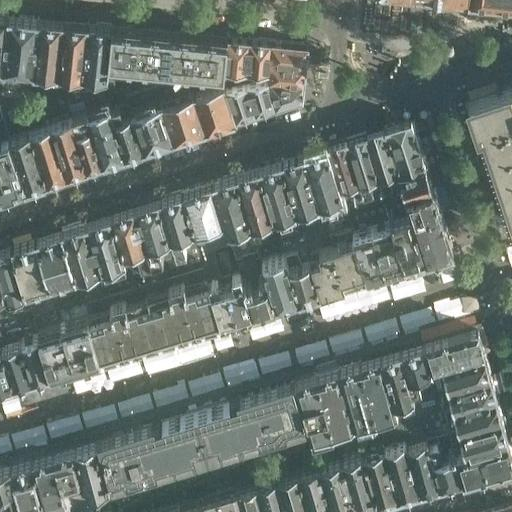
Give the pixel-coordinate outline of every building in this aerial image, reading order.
[(409,31),(433,32),(434,7),(410,6),(409,31)] [(34,68),(39,16),(7,13),(2,65),(34,68)] [(58,71),(64,19),(39,16),(34,68),(58,71)] [(83,73),(88,21),(64,19),(58,71),(83,73)] [(108,60),(112,23),(88,21),(83,73),(106,76),(107,73),(108,60)] [(228,35),(112,23),(108,60),(198,70),(198,76),(223,79),(224,66),(228,35)] [(246,68),(249,37),(228,35),(224,66),(246,68)] [(267,71),(271,39),(249,37),(246,68),(267,71)] [(303,82),(307,46),(307,43),(271,39),(267,71),(266,77),(303,82)] [(275,104),(266,77),(265,77),(246,82),(255,111),(275,104)] [(301,96),(302,94),(303,82),(266,77),(275,104),(300,97),(301,96)] [(236,117),(226,87),(224,82),(215,84),(214,79),(206,80),(220,122),(236,117)] [(220,122),(206,80),(201,81),(203,88),(194,91),(205,127),(220,122)] [(205,127),(194,91),(191,82),(158,85),(163,101),(174,136),(205,127)] [(255,111),(246,82),(226,87),(236,117),(255,111)] [(511,84),(499,89),(470,99),(470,98),(468,99),(511,232),(511,231),(511,84)] [(26,118),(20,98),(17,88),(0,97),(0,107),(5,124),(26,118)] [(92,98),(107,94),(105,90),(81,92),(85,105),(91,104),(92,98)] [(44,96),(51,122),(67,171),(67,172),(69,171),(69,170),(73,169),(74,169),(82,166),(83,166),(82,166),(87,164),(75,129),(64,94),(44,96)] [(174,136),(163,101),(131,111),(142,147),(144,146),(172,137),(174,136)] [(126,152),(111,106),(110,103),(87,111),(88,114),(103,159),(126,152)] [(142,147),(131,111),(122,114),(119,104),(111,106),(126,152),(142,147)] [(5,124),(0,107),(0,193),(25,185),(9,135),(5,124)] [(103,159),(88,114),(81,116),(84,126),(75,129),(87,164),(87,165),(103,159)] [(426,164),(412,121),(411,118),(407,119),(385,126),(401,177),(410,174),(408,170),(426,164)] [(67,171),(51,122),(30,128),(46,178),(47,178),(47,177),(50,176),(50,177),(51,177),(51,176),(63,172),(63,173),(64,173),(63,172),(67,171)] [(402,180),(401,177),(385,126),(366,132),(384,188),(394,185),(393,183),(402,180)] [(46,178),(30,128),(9,135),(25,185),(41,180),(41,179),(44,178),(44,179),(46,178)] [(384,188),(366,132),(348,138),(364,192),(368,191),(369,195),(365,196),(368,204),(386,198),(387,197),(384,188)] [(364,192),(348,138),(327,144),(343,194),(344,199),(364,192)] [(343,194),(327,144),(304,151),(319,201),(343,194)] [(332,243),(328,227),(319,201),(304,151),(281,158),(309,250),(332,243)] [(303,232),(281,158),(258,166),(274,215),(281,239),(303,232)] [(433,186),(426,164),(408,170),(410,174),(401,177),(402,180),(403,180),(407,191),(406,191),(407,195),(433,186)] [(274,215),(258,166),(236,173),(251,223),(274,215)] [(251,223),(236,173),(213,180),(225,220),(231,240),(238,238),(235,228),(251,223)] [(222,276),(210,238),(204,239),(201,227),(225,220),(213,180),(211,180),(212,181),(208,182),(208,181),(206,182),(188,188),(188,187),(187,188),(187,189),(184,190),(183,189),(182,189),(182,190),(194,230),(205,266),(209,280),(218,277),(222,276)] [(440,207),(433,187),(433,186),(407,195),(414,215),(440,207)] [(194,230),(182,190),(181,190),(169,193),(169,194),(160,196),(159,197),(176,253),(184,250),(180,234),(194,230)] [(414,215),(407,195),(406,191),(387,197),(386,198),(406,262),(427,256),(414,215)] [(176,253),(159,197),(158,197),(145,201),(136,204),(134,204),(152,261),(156,260),(163,257),(169,276),(182,272),(176,253)] [(386,198),(368,204),(367,204),(387,268),(406,262),(386,198)] [(152,261),(134,204),(111,212),(134,286),(161,278),(156,260),(152,261)] [(387,268),(367,204),(347,210),(350,221),(367,274),(387,268)] [(453,245),(448,230),(440,207),(414,215),(427,256),(435,254),(450,250),(453,248),(453,245)] [(134,286),(111,212),(87,220),(101,266),(109,293),(125,289),(134,286)] [(101,266),(87,220),(62,227),(76,274),(101,266)] [(367,274),(350,221),(328,227),(332,243),(344,281),(367,274)] [(76,274),(62,227),(37,235),(51,282),(76,274)] [(51,282),(37,235),(12,243),(31,305),(50,368),(74,361),(59,311),(51,282)] [(31,305),(12,243),(0,246),(0,272),(7,296),(12,312),(31,305)] [(344,281),(332,243),(309,250),(311,256),(321,288),(344,281)] [(321,288),(311,256),(303,259),(300,248),(284,252),(297,295),(321,288)] [(297,295),(284,252),(262,259),(266,273),(274,302),(297,295)] [(221,317),(209,280),(205,266),(182,273),(182,272),(169,276),(161,278),(134,286),(125,289),(141,341),(221,317)] [(252,308),(243,280),(232,273),(235,280),(220,285),(218,277),(209,280),(221,317),(221,318),(252,308)] [(274,302),(266,273),(243,280),(252,308),(274,302)] [(125,289),(109,293),(85,301),(85,303),(101,353),(114,349),(126,346),(141,341),(125,289)] [(101,353),(85,303),(59,311),(74,361),(101,353)] [(50,368),(31,305),(12,312),(16,326),(19,337),(30,374),(50,368)] [(0,330),(16,326),(12,312),(0,315),(0,330)] [(437,386),(438,385),(438,387),(450,383),(491,372),(485,349),(479,327),(478,324),(475,324),(423,340),(437,386)] [(30,374),(19,337),(0,342),(0,344),(11,380),(30,374)] [(437,386),(423,340),(400,347),(399,347),(396,348),(381,353),(361,359),(381,427),(379,428),(383,445),(404,439),(418,488),(440,482),(428,443),(426,436),(421,416),(445,409),(445,407),(442,399),(438,387),(438,385),(437,386)] [(0,344),(0,383),(11,380),(0,344)] [(381,427),(361,359),(339,365),(356,420),(360,433),(379,428),(381,427)] [(356,420),(339,365),(317,372),(334,426),(356,420)] [(334,426),(317,372),(295,378),(309,424),(312,433),(334,426)] [(496,392),(491,372),(450,383),(453,396),(442,399),(445,407),(496,392)] [(315,446),(312,433),(309,424),(295,378),(168,416),(96,437),(116,505),(135,500),(254,465),(254,464),(274,458),(295,452),(315,446)] [(502,413),(496,392),(445,407),(445,409),(421,416),(426,436),(461,425),(502,413)] [(502,415),(502,413),(461,425),(467,448),(508,436),(507,434),(502,415)] [(511,451),(508,436),(467,448),(456,451),(462,476),(509,462),(509,463),(511,461),(511,451)] [(118,511),(116,505),(96,437),(33,456),(49,511),(118,511)] [(462,476),(456,451),(452,437),(428,443),(440,482),(462,476)] [(418,488),(404,439),(383,445),(397,494),(418,488)] [(397,494),(383,445),(362,451),(376,500),(397,494)] [(318,456),(315,446),(295,452),(298,462),(318,456)] [(376,500),(362,451),(341,457),(355,506),(376,500)] [(312,511),(300,468),(298,462),(295,452),(274,458),(279,474),(289,511),(312,511)] [(49,511),(33,456),(11,463),(25,511),(49,511)] [(355,506),(341,457),(320,463),(334,511),(355,506)] [(25,511),(11,463),(0,465),(0,497),(7,496),(8,502),(11,501),(13,511),(25,511)] [(333,511),(334,511),(320,463),(300,468),(312,511),(333,511)] [(289,511),(279,474),(258,480),(267,511),(289,511)] [(267,511),(258,480),(239,485),(246,511),(267,511)] [(246,511),(239,485),(199,496),(203,511),(246,511)] [(203,511),(199,496),(179,502),(181,511),(203,511)] [(138,511),(135,500),(116,505),(118,511),(138,511)] [(181,511),(179,502),(159,508),(160,511),(181,511)] [(511,511),(511,503),(509,504),(508,504),(508,505),(493,509),(492,509),(484,511),(483,511),(482,511),(511,511)]
